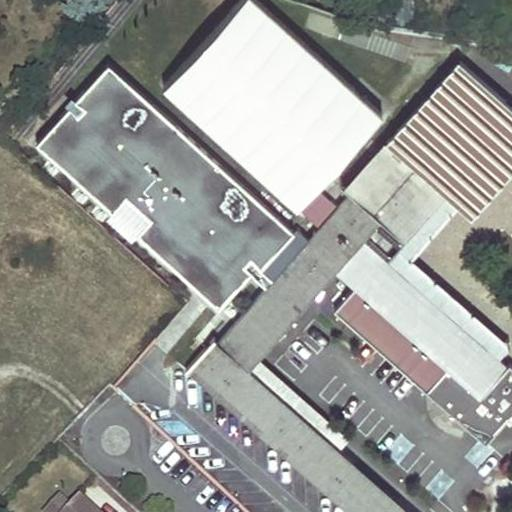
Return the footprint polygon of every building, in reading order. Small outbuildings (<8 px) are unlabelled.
[(140,75),(199,6),(191,0),(139,0),(103,43),(140,75)] [(359,109),(381,52),(248,0),(240,0),(223,43),(307,75),(303,87),(359,109)] [(464,417),(484,442),(506,416),(511,421),(511,365),(508,362),(505,366),(497,359),(380,256),(359,237),(370,225),(390,244),(397,236),(399,238),(441,190),(457,204),(469,214),(511,165),(511,107),(458,62),(345,189),(342,186),(312,220),(319,226),(307,240),(303,237),(298,243),(291,236),(289,239),(281,247),(261,269),(272,279),(265,287),(215,344),(210,340),(185,370),(346,511),(403,511),(336,452),(243,370),(255,357),(335,265),(354,282),(332,307),(424,389),(434,378),(445,392),(445,401),(450,410),(458,415),(464,417)] [(294,231),(108,63),(75,99),(83,107),(78,113),(69,105),(36,142),(112,211),(126,196),(149,218),(136,232),(218,307),(251,273),(255,278),(265,287),(272,279),(261,269),(259,268),(280,246),(288,237),(294,231)] [(295,146),(209,69),(177,106),(262,182),(295,146)] [(457,204),(441,190),(399,238),(397,236),(390,244),(380,256),(497,359),(508,346),(409,259),(457,204)] [(370,225),(359,237),(380,256),(390,244),(370,225)] [(348,439),(255,357),(243,370),(336,452),(348,439)] [(445,392),(434,378),(424,389),(484,442),(464,417),(458,415),(450,410),(445,401),(445,392)] [(485,476),(501,459),(481,439),(464,457),(485,476)] [(57,498),(43,511),(64,511),(68,508),(57,498)] [(64,511),(90,511),(76,499),(68,508),(64,511)]
